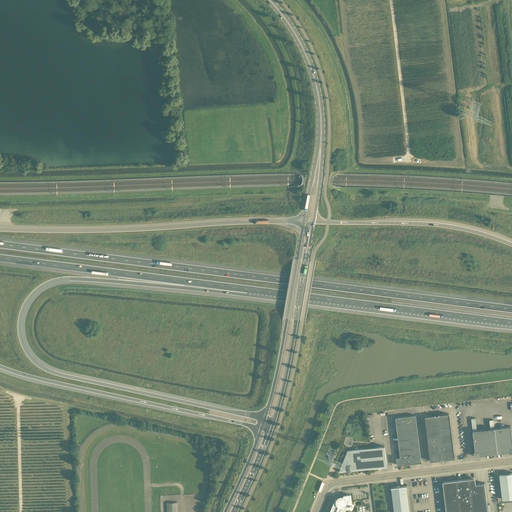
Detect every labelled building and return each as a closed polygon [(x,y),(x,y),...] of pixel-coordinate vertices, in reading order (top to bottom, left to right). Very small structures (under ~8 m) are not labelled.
[(430,461),(454,458),(449,414),(424,417),(430,461)] [(421,462),(416,425),(415,415),(395,417),(400,457),(396,458),(396,457),(397,465),(401,464),(403,464),(403,465),(408,464),(407,464),(421,462)] [(511,440),(510,426),(476,430),(475,418),(471,418),(474,452),(473,452),(475,455),(475,457),(479,456),(479,455),(509,452),(509,453),(511,452),(511,440)] [(351,471),(387,466),(384,446),(347,450),(339,472),(348,471),(351,471)] [(502,499),(511,498),(511,472),(499,474),(499,481),(500,481),(502,499)] [(487,511),(484,483),(474,484),(474,479),(443,482),(446,511),(487,511)] [(408,511),(406,486),(406,485),(390,487),(390,488),(391,488),(393,511),(408,511)] [(330,510),(334,511),(343,511),(345,508),(349,508),(352,509),(354,504),(351,503),(350,495),(343,495),(342,498),(341,498),(340,497),(338,497),(339,498),(338,499),(338,500),(335,499),(330,510)] [(177,511),(177,502),(167,503),(167,511),(177,511)]
